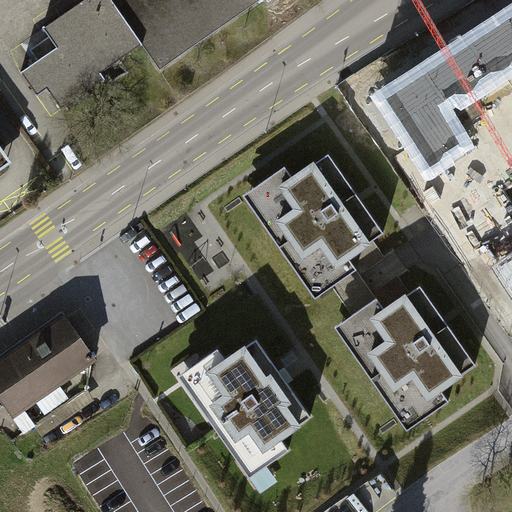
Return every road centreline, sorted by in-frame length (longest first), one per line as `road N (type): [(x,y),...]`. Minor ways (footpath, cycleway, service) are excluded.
road 1 (primary): [(0,271),(379,11)]
road 2 (residential): [(511,439),(401,511)]
